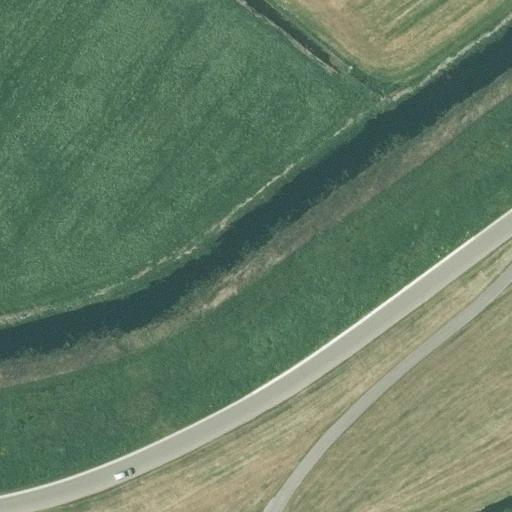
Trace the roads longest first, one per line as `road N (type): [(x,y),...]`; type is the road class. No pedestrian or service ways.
road 1 (unclassified): [(0,508),(94,482),(223,423),(511,222)]
road 2 (unclassified): [(274,511),(335,431),(511,272)]
